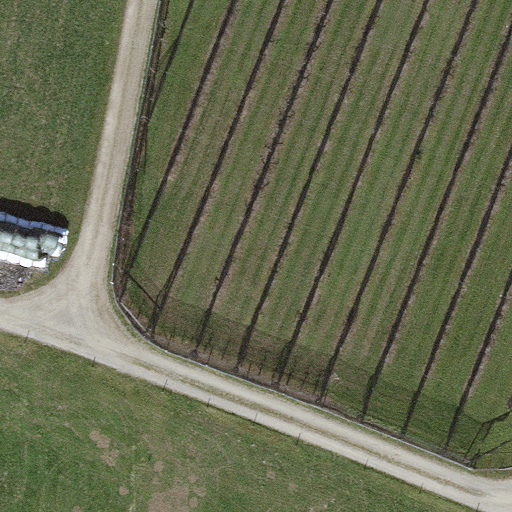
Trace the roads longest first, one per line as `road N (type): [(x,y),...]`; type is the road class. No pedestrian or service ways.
road 1 (track): [(0,311),(511,506)]
road 2 (track): [(73,334),(142,0)]
